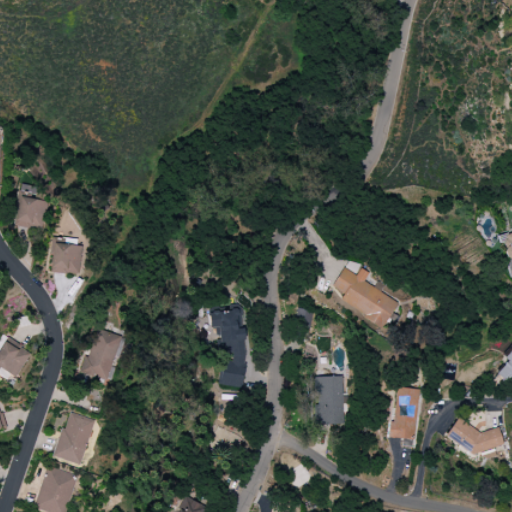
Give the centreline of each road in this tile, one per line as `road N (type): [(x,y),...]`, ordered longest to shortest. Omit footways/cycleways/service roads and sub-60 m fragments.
road 1 (residential): [(408,0),(374,140),(354,175),(300,212),(270,264),(275,413),(241,511)]
road 2 (residential): [(44,306),(56,359),(2,511)]
road 3 (residential): [(270,436),(378,494),(463,511)]
